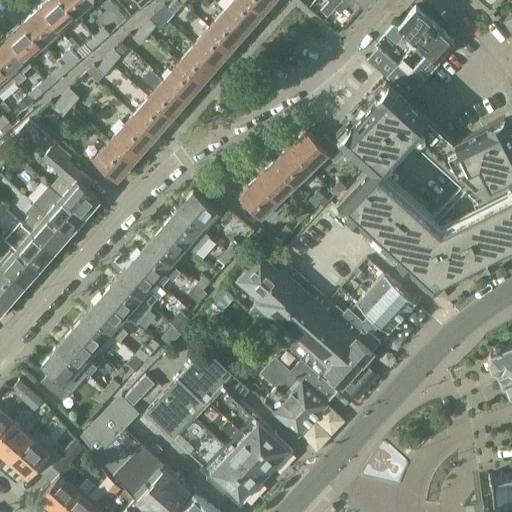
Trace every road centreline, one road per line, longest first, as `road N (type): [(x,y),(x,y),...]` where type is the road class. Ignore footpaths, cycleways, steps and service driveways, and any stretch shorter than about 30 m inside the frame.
road 1 (residential): [(392,0),(333,63),(154,182),(0,348)]
road 2 (tertiary): [(329,469),(438,349),(511,292)]
